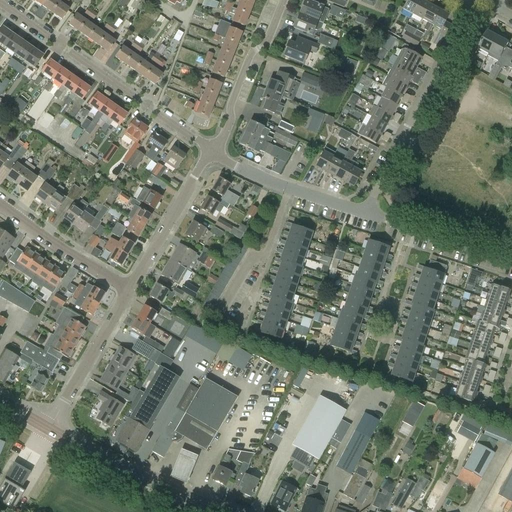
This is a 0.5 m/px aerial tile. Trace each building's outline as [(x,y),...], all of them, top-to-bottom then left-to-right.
[(60,3),(55,0),(46,0),(42,7),(52,14),(60,3)] [(132,11),(137,0),(122,0),(120,4),(132,11)] [(141,13),(147,3),(142,0),(136,9),(141,13)] [(218,3),(214,2),(210,0),(203,0),(201,6),(215,8),(218,3)] [(221,0),(220,4),(225,6),(232,8),(234,3),(225,0),(221,0)] [(249,15),(254,4),(244,0),(241,0),(237,10),(249,15)] [(321,0),(343,9),(346,2),(340,0),(321,0)] [(413,15),(421,0),(420,0),(408,0),(405,6),(402,5),(399,11),(402,13),(404,10),(413,15)] [(423,20),(431,5),(421,0),(413,15),(423,20)] [(305,1),(300,15),(323,24),(328,11),(323,9),(323,8),(305,1)] [(70,10),(60,3),(52,14),(62,21),(70,10)] [(432,25),(440,11),(431,5),(423,20),(428,23),(424,30),(428,32),(432,25)] [(237,10),(232,8),(225,6),(223,11),(235,16),(233,22),(245,27),(249,15),(237,10)] [(329,15),(342,20),(345,11),(332,6),(329,15)] [(87,10),(84,14),(89,17),(92,11),(88,8),(87,10)] [(92,11),(89,17),(93,20),(97,15),(92,11)] [(440,11),(432,25),(442,30),(440,34),(445,37),(451,26),(446,23),(450,16),(440,11)] [(78,32),(86,21),(76,14),(68,25),(78,32)] [(322,25),(323,24),(300,15),(294,29),(312,36),(314,31),(317,32),(321,30),(323,25),(322,25)] [(155,23),(157,25),(159,26),(164,19),(160,16),(155,23)] [(112,25),(108,31),(113,34),(119,25),(122,22),(118,19),(116,22),(113,26),(112,25)] [(220,38),(226,40),(237,44),(242,32),(230,28),(231,25),(220,20),(214,35),(220,38)] [(86,21),(78,32),(88,39),(96,28),(86,21)] [(108,22),(104,28),(108,31),(112,25),(108,22)] [(0,44),(5,47),(13,35),(3,28),(0,31),(0,44)] [(96,28),(88,39),(98,46),(106,35),(96,28)] [(480,49),(490,54),(501,34),(496,31),(494,34),(489,31),(486,36),(485,36),(483,39),(479,37),(481,33),(471,51),(477,54),(480,49)] [(410,43),(414,37),(405,32),(401,39),(410,43)] [(497,65),(503,68),(511,54),(506,52),(508,48),(510,42),(505,39),(506,37),(501,34),(490,54),(489,56),(499,61),(497,65)] [(15,54),(23,42),(13,35),(5,47),(15,54)] [(106,35),(98,46),(108,53),(116,42),(106,35)] [(334,41),(321,36),(317,44),(334,50),(337,42),(334,40),(334,41)] [(134,41),(130,46),(135,50),(141,41),(140,39),(137,37),(134,41)] [(414,37),(410,43),(416,47),(420,40),(414,37)] [(141,41),(135,50),(140,53),(147,42),(143,39),(141,41)] [(233,55),(237,44),(226,40),(221,51),(233,55)] [(318,47),(303,41),(300,48),(289,43),(283,57),(304,65),(309,52),(316,54),(318,47)] [(25,61),(33,49),(23,42),(15,54),(25,61)] [(125,65),(133,54),(123,47),(115,58),(125,65)] [(402,50),(398,58),(417,68),(422,58),(419,57),(420,53),(410,47),(408,51),(405,49),(402,50)] [(33,49),(25,61),(35,69),(44,56),(33,49)] [(229,67),(233,55),(221,51),(217,62),(229,67)] [(133,54),(125,65),(135,72),(143,61),(133,54)] [(511,54),(503,68),(508,71),(511,66),(511,54)] [(154,55),(150,60),(155,64),(159,58),(154,55)] [(159,58),(155,64),(159,67),(163,61),(159,58)] [(393,67),(412,78),(417,68),(398,58),(393,67)] [(349,80),(356,63),(347,59),(340,76),(349,80)] [(42,73),(53,80),(61,68),(51,61),(42,73)] [(143,61),(135,72),(145,79),(153,68),(143,61)] [(217,62),(213,73),(224,78),(229,67),(217,62)] [(17,63),(12,69),(17,73),(22,66),(17,63)] [(388,77),(393,80),(407,87),(412,78),(393,67),(388,77)] [(71,75),(61,68),(53,80),(61,86),(63,87),(71,75)] [(153,68),(145,79),(155,86),(163,75),(153,68)] [(271,80),(268,87),(284,93),(282,98),(290,101),(297,84),(293,82),(295,78),(279,72),(275,82),(271,80)] [(318,89),(321,81),(304,74),(301,82),(318,89)] [(72,94),(81,82),(71,75),(63,87),(61,86),(54,97),(57,99),(65,89),(71,93),(72,94)] [(357,85),(358,86),(367,91),(372,81),(363,76),(362,76),(357,85)] [(38,77),(34,83),(38,86),(42,80),(38,77)] [(382,87),(388,89),(401,97),(407,87),(393,80),(388,77),(382,87)] [(205,91),(217,96),(222,84),(210,79),(205,91)] [(72,94),(71,93),(68,98),(67,98),(63,104),(67,107),(71,101),(75,95),(83,101),(91,89),(81,82),(72,94)] [(52,86),(48,83),(43,90),(47,93),(52,86)] [(284,106),(279,104),(282,98),(284,93),(268,87),(264,98),(266,99),(266,100),(267,101),(264,110),(280,116),(284,106)] [(388,89),(382,99),(396,106),(401,97),(388,89)] [(201,102),(213,107),(217,96),(205,91),(201,102)] [(99,112),(107,101),(97,94),(89,105),(98,112),(99,112)] [(168,95),(164,103),(169,105),(173,98),(168,95)] [(352,95),(346,105),(352,108),(358,98),(352,95)] [(392,116),(396,106),(382,99),(378,108),(392,116)] [(12,106),(21,112),(25,106),(16,100),(12,106)] [(117,108),(107,101),(99,112),(98,112),(91,122),(90,123),(84,131),(84,132),(89,135),(96,126),(94,125),(102,114),(108,119),(109,119),(117,108)] [(193,105),(188,102),(185,107),(190,110),(193,105)] [(213,107),(201,102),(196,114),(208,119),(213,107)] [(368,116),(372,118),(386,126),(389,120),(393,120),(395,122),(398,124),(400,120),(395,117),(392,116),(378,108),(373,106),(368,116)] [(108,119),(105,123),(109,126),(112,122),(120,127),(128,115),(117,108),(109,119),(108,119)] [(89,112),(85,110),(80,116),(84,119),(89,112)] [(386,126),(372,118),(367,127),(381,135),(386,126)] [(90,123),(91,122),(87,120),(83,126),(82,125),(80,128),(84,131),(90,123)] [(123,160),(128,163),(137,149),(139,146),(137,144),(147,129),(135,120),(124,136),(135,143),(123,160)] [(290,134),(293,128),(280,121),(277,128),(290,134)] [(246,134),(271,145),(274,140),(268,137),(271,132),(265,129),(265,128),(251,122),(246,134)] [(109,126),(105,123),(100,130),(104,133),(109,126)] [(362,138),(376,145),(381,135),(367,127),(362,125),(357,135),(362,138)] [(273,137),(296,148),(299,141),(276,130),(273,137)] [(167,143),(154,134),(148,142),(153,146),(145,157),(153,163),(160,152),(167,143)] [(260,154),(261,151),(285,163),(291,154),(271,145),(246,134),(241,145),(254,151),(260,154)] [(14,160),(27,141),(27,140),(23,145),(19,142),(17,144),(16,143),(8,155),(14,160)] [(30,143),(27,141),(14,160),(18,163),(27,151),(26,151),(28,148),(27,147),(28,145),(30,143)] [(377,149),(366,143),(364,147),(375,153),(377,149)] [(111,145),(110,146),(101,160),(108,165),(118,149),(111,145)] [(7,148),(3,146),(0,149),(0,170),(9,159),(2,154),(7,148)] [(354,161),(357,153),(338,146),(335,153),(354,161)] [(185,156),(174,147),(167,157),(168,158),(165,163),(175,170),(185,156)] [(137,149),(128,163),(127,165),(134,170),(144,154),(137,149)] [(316,167),(326,172),(334,159),(336,154),(326,149),(316,167)] [(336,154),(334,159),(326,172),(335,178),(343,164),(345,159),(336,154)] [(89,156),(86,160),(84,159),(81,164),(90,170),(96,161),(89,156)] [(7,178),(18,185),(31,166),(26,162),(21,167),(17,164),(7,178)] [(335,178),(345,183),(352,169),(355,163),(352,162),(349,167),(343,164),(335,178)] [(155,177),(155,178),(158,180),(166,170),(157,163),(150,173),(155,177)] [(355,163),(352,169),(345,183),(354,188),(362,175),(356,171),(359,166),(355,163)] [(36,176),(43,180),(51,169),(45,164),(36,176)] [(35,168),(31,166),(18,185),(28,193),(38,179),(31,174),(35,168)] [(51,169),(43,180),(47,183),(55,172),(54,171),(56,168),(53,166),(51,169)] [(158,180),(155,178),(150,174),(146,179),(155,185),(164,190),(167,186),(158,180)] [(232,207),(238,198),(227,191),(230,186),(220,179),(213,191),(222,197),(220,200),(227,204),(232,207)] [(46,206),(60,187),(58,186),(55,191),(46,185),(36,198),(46,206)] [(71,201),(82,186),(81,185),(78,188),(73,185),(65,196),(71,201)] [(84,188),(82,186),(71,201),(75,204),(84,192),(82,191),(84,188)] [(63,189),(60,187),(46,206),(56,213),(66,199),(60,195),(63,189)] [(140,204),(142,202),(146,204),(146,205),(155,210),(162,198),(154,194),(153,194),(144,189),(136,201),(140,204)] [(129,199),(121,194),(118,199),(126,204),(129,199)] [(219,204),(209,198),(202,210),(212,216),(216,210),(221,213),(224,208),(219,205),(219,204)] [(137,208),(140,204),(136,201),(136,202),(132,199),(129,204),(133,207),(136,209),(137,208)] [(75,226),(84,213),(83,212),(87,206),(88,205),(81,200),(81,202),(80,201),(76,207),(74,205),(64,219),(75,226)] [(256,208),(250,205),(245,214),(250,217),(256,208)] [(108,210),(103,206),(94,218),(99,222),(108,210)] [(134,220),(134,221),(145,228),(151,217),(140,210),(140,209),(137,208),(136,209),(133,207),(127,217),(134,220)] [(121,214),(110,208),(107,214),(118,220),(121,214)] [(95,220),(84,213),(75,226),(85,234),(95,220)] [(232,228),(218,220),(215,225),(229,233),(232,228)] [(139,238),(145,228),(134,221),(127,232),(139,238)] [(113,229),(122,234),(125,228),(117,223),(113,229)] [(208,232),(194,223),(186,236),(197,243),(201,237),(204,239),(208,232)] [(290,235),(310,242),(313,233),(294,226),(294,225),(288,223),(287,226),(292,228),(291,233),(290,235)] [(223,233),(213,227),(209,233),(220,239),(223,233)] [(240,240),(243,234),(232,228),(229,233),(229,234),(240,240)] [(119,239),(122,234),(113,229),(110,234),(119,239)] [(13,240),(0,231),(0,257),(2,258),(13,240)] [(287,244),(307,251),(310,242),(290,235),(291,233),(285,231),(284,235),(289,237),(287,242),(287,244)] [(99,240),(93,235),(87,244),(94,249),(99,240)] [(110,238),(107,244),(127,255),(133,245),(121,238),(118,243),(110,238)] [(287,244),(287,242),(282,241),(281,244),(286,246),(285,251),(284,253),(304,259),(307,251),(287,244)] [(370,241),(367,250),(386,257),(386,258),(391,260),(393,256),(387,254),(389,248),(370,241)] [(249,247),(239,242),(237,247),(246,252),(249,247)] [(116,264),(121,267),(127,255),(107,244),(104,249),(112,254),(109,260),(112,261),(109,266),(114,269),(116,264)] [(198,257),(195,255),(196,255),(180,246),(176,253),(177,253),(172,261),(187,270),(192,261),(195,262),(198,257)] [(237,247),(234,251),(243,257),(246,252),(237,247)] [(354,264),(344,262),(346,251),(337,248),(328,285),(335,286),(337,279),(344,280),(347,270),(352,271),(354,264)] [(16,266),(15,267),(21,271),(34,251),(31,249),(30,251),(27,249),(24,254),(18,250),(10,262),(16,266)] [(301,268),(304,259),(284,253),(285,251),(279,249),(278,253),(283,255),(282,260),(281,262),(301,268)] [(386,257),(367,250),(364,259),(384,266),(383,267),(389,269),(390,265),(384,263),(386,258),(386,257)] [(21,271),(31,278),(44,258),(41,256),(40,257),(36,255),(37,253),(34,251),(21,271)] [(240,261),(243,257),(234,251),(231,256),(240,261)] [(214,260),(202,253),(197,261),(209,268),(214,260)] [(231,256),(228,261),(238,266),(240,261),(231,256)] [(41,284),(54,264),(51,263),(50,264),(46,261),(47,260),(44,258),(31,278),(38,282),(36,285),(39,287),(41,284)] [(280,271),(300,278),(303,269),(301,268),(281,262),(282,260),(276,258),(275,262),(282,264),(280,270),(280,271)] [(364,259),(361,268),(381,274),(380,276),(386,278),(387,274),(381,272),(383,267),(384,266),(364,259)] [(181,281),(187,270),(172,261),(167,270),(167,269),(163,277),(182,288),(180,291),(188,296),(192,298),(198,289),(186,282),(182,288),(178,286),(181,281)] [(238,266),(228,261),(226,265),(235,271),(238,266)] [(423,271),(421,276),(420,278),(441,284),(444,275),(443,275),(446,266),(429,261),(427,270),(424,269),(424,268),(418,266),(417,269),(423,271)] [(41,289),(43,286),(55,293),(67,275),(56,268),(56,266),(54,264),(41,284),(39,287),(41,289)] [(226,265),(223,270),(232,275),(235,271),(226,265)] [(278,278),(277,280),(297,287),(300,278),(280,271),(280,270),(275,268),(273,272),(279,273),(278,278)] [(361,268),(358,277),(376,283),(375,284),(383,286),(384,283),(378,281),(380,276),(381,274),(361,268)] [(468,283),(480,286),(484,272),(472,269),(468,283)] [(223,270),(220,275),(229,280),(232,275),(223,270)] [(438,293),(441,284),(420,278),(421,276),(416,274),(414,278),(420,280),(418,285),(418,287),(438,293)] [(229,280),(220,275),(218,279),(227,285),(229,280)] [(276,282),(275,287),(274,289),(294,295),(297,287),(277,280),(278,278),(272,276),(271,280),(276,282)] [(373,291),(372,293),(378,295),(379,291),(374,289),(375,284),(376,283),(358,277),(356,276),(353,285),(373,291)] [(218,279),(215,284),(224,289),(227,285),(218,279)] [(0,297),(1,298),(9,286),(3,282),(0,286),(0,297)] [(215,284),(212,289),(221,294),(224,289),(215,284)] [(417,289),(415,294),(415,296),(435,302),(438,293),(418,287),(418,285),(413,284),(411,287),(417,289)] [(291,304),(294,295),(274,289),(275,287),(269,285),(268,289),(274,291),(272,296),(271,297),(293,305),(293,304),(291,304)] [(370,300),(369,302),(375,304),(376,300),(371,298),(372,293),(373,291),(353,285),(350,294),(370,300)] [(489,293),(509,299),(510,297),(508,296),(510,291),(492,285),(489,293)] [(6,301),(14,289),(9,286),(1,298),(6,301)] [(77,293),(100,306),(106,295),(94,288),(94,289),(89,286),(87,286),(86,289),(81,286),(77,293)] [(175,288),(174,288),(171,293),(169,292),(157,286),(150,298),(162,305),(166,298),(171,301),(174,296),(180,299),(184,302),(187,296),(175,288)] [(6,301),(12,304),(20,293),(14,289),(6,301)] [(212,289),(209,293),(218,299),(221,294),(212,289)] [(415,296),(415,294),(410,292),(409,296),(414,298),(412,303),(412,304),(433,311),(432,310),(435,302),(415,296)] [(12,304),(17,307),(25,296),(20,293),(12,304)] [(100,306),(77,293),(74,298),(85,304),(82,310),(94,317),(100,306)] [(218,299),(209,293),(207,298),(216,303),(218,299)] [(508,303),(509,299),(489,293),(487,300),(505,306),(506,303),(508,303)] [(272,300),(270,306),(270,307),(290,313),(293,305),(271,297),(272,296),(266,294),(265,298),(272,300)] [(367,309),(366,311),(372,313),(373,309),(368,307),(369,302),(370,300),(350,294),(348,303),(367,309)] [(56,295),(53,301),(63,307),(67,301),(56,295)] [(30,300),(25,296),(17,307),(23,311),(30,300)] [(207,298),(204,303),(213,308),(216,303),(207,298)] [(30,300),(23,311),(28,314),(34,303),(30,300)] [(505,306),(487,300),(484,308),(504,314),(505,312),(503,311),(505,306)] [(413,307),(411,312),(410,314),(430,320),(433,311),(412,304),(412,303),(406,301),(405,304),(413,307)] [(210,313),(213,308),(204,303),(201,307),(210,313)] [(365,316),(366,311),(367,309),(348,303),(345,312),(363,317),(362,319),(369,322),(370,318),(365,316)] [(287,322),(290,313),(270,307),(270,306),(264,304),(263,307),(268,309),(267,314),(266,315),(287,322)] [(145,307),(139,318),(151,325),(157,314),(145,307)] [(169,321),(172,315),(162,308),(158,315),(169,321)] [(504,314),(484,308),(482,315),(500,321),(501,317),(503,318),(504,314)] [(81,325),(84,320),(65,309),(56,324),(59,327),(80,340),(81,337),(83,338),(86,333),(85,332),(87,328),(81,325)] [(410,316),(408,321),(408,322),(428,329),(430,320),(410,314),(411,312),(405,310),(404,314),(410,316)] [(343,311),(340,320),(360,326),(359,328),(365,330),(366,326),(361,324),(362,319),(363,317),(345,312),(343,311)] [(284,331),(287,322),(266,315),(267,314),(261,312),(260,316),(266,318),(264,323),(264,324),(284,331)] [(506,323),(500,321),(482,315),(479,322),(479,323),(499,329),(500,326),(504,327),(506,323)] [(293,338),(305,341),(312,318),(304,316),(301,325),(298,324),(293,338)] [(155,327),(151,325),(139,318),(132,329),(145,337),(142,343),(155,351),(159,345),(148,339),(155,327)] [(425,338),(428,329),(408,322),(408,321),(403,319),(402,322),(407,324),(405,330),(405,331),(425,338)] [(358,333),(359,328),(360,326),(340,320),(337,329),(357,335),(356,337),(362,338),(363,335),(358,333)] [(264,324),(264,323),(258,321),(257,325),(263,327),(261,333),(281,340),(284,331),(264,324)] [(454,328),(446,325),(440,341),(457,347),(464,324),(456,321),(454,328)] [(479,323),(479,322),(478,322),(475,330),(493,336),(495,332),(496,333),(497,330),(499,330),(499,329),(479,323)] [(51,336),(74,350),(75,348),(77,348),(80,343),(79,342),(80,340),(59,327),(53,336),(51,335),(51,336)] [(422,347),(425,338),(405,331),(405,330),(399,328),(398,331),(404,333),(402,339),(402,340),(422,347)] [(337,329),(334,337),(354,344),(354,346),(359,347),(360,344),(355,342),(356,337),(357,335),(337,329)] [(493,336),(475,330),(473,337),(493,344),(493,341),(492,340),(493,336)] [(74,350),(51,336),(45,346),(49,349),(46,353),(60,362),(63,356),(68,359),(69,358),(71,359),(74,353),(73,352),(74,350)] [(352,351),(354,346),(354,344),(334,337),(331,347),(350,353),(350,354),(356,356),(357,352),(352,351)] [(402,343),(401,348),(400,349),(421,356),(423,347),(422,347),(402,340),(402,339),(397,337),(395,340),(402,343)] [(491,347),(493,344),(473,337),(470,345),(488,351),(490,346),(491,347)] [(217,354),(230,361),(232,356),(246,363),(251,354),(225,340),(217,354)] [(31,362),(42,368),(31,387),(41,393),(60,361),(27,342),(21,353),(25,355),(21,360),(29,365),(31,362)] [(488,351),(470,345),(468,352),(487,359),(488,356),(487,355),(488,351)] [(418,365),(421,356),(400,349),(401,348),(395,346),(394,350),(400,351),(398,357),(398,358),(418,365)] [(111,365),(127,374),(137,358),(121,348),(111,365)] [(20,359),(6,350),(0,359),(0,380),(5,383),(20,359)] [(159,354),(154,351),(148,361),(154,364),(159,354)] [(486,362),(487,359),(468,352),(465,360),(467,360),(483,365),(485,361),(486,362)] [(415,374),(418,365),(398,358),(398,357),(392,355),(391,358),(397,360),(395,365),(395,367),(415,374)] [(483,365),(467,360),(464,367),(483,374),(484,370),(485,370),(487,366),(483,365)] [(412,383),(415,374),(395,367),(395,365),(389,364),(388,367),(394,369),(392,376),(412,383)] [(127,374),(111,365),(102,381),(117,391),(127,374)] [(481,378),(483,374),(464,367),(462,375),(481,382),(483,378),(481,378)] [(137,452),(164,404),(177,382),(159,371),(118,441),(137,452)] [(462,375),(459,382),(478,389),(479,384),(480,385),(481,382),(462,375)] [(238,399),(206,380),(200,391),(190,385),(152,451),(165,458),(174,442),(178,442),(183,439),(184,437),(208,451),(238,399)] [(459,382),(457,390),(477,397),(478,393),(476,393),(478,389),(459,382)] [(130,395),(120,389),(117,394),(132,402),(139,390),(134,388),(130,395)] [(477,397),(457,390),(454,398),(472,404),(474,399),(476,400),(477,397)] [(124,406),(102,393),(98,399),(105,403),(102,408),(104,409),(98,420),(104,423),(103,426),(107,428),(110,426),(112,428),(124,406)] [(344,415),(318,401),(293,446),(297,448),(290,459),(293,461),(294,461),(310,470),(317,459),(319,461),(344,415)] [(412,428),(424,407),(413,401),(402,422),(412,428)] [(463,421),(456,433),(474,443),(480,431),(463,421)] [(511,435),(489,424),(484,435),(506,446),(511,435)] [(382,434),(377,432),(371,442),(376,445),(382,434)] [(389,438),(383,434),(380,439),(386,443),(389,438)] [(403,451),(410,455),(416,446),(409,442),(403,451)] [(477,443),(454,484),(460,487),(462,482),(475,489),(495,453),(477,443)] [(360,457),(345,448),(335,467),(350,475),(360,457)] [(198,457),(180,449),(169,478),(187,485),(198,457)] [(230,464),(223,461),(214,480),(226,486),(232,472),(227,470),(230,464)] [(14,462),(0,486),(0,503),(13,511),(24,492),(20,490),(31,472),(14,462)] [(246,474),(250,464),(244,462),(239,475),(244,478),(241,486),(241,487),(242,486),(244,487),(241,492),(252,497),(252,498),(260,480),(246,474)] [(368,472),(358,466),(342,495),(353,501),(365,479),(364,479),(368,472)] [(423,492),(429,482),(420,477),(410,496),(416,499),(421,490),(423,492)] [(407,479),(392,505),(401,510),(416,484),(407,479)] [(440,479),(426,506),(435,510),(449,484),(440,479)] [(389,493),(390,494),(395,485),(386,480),(381,489),(382,490),(381,494),(379,493),(373,506),(381,509),(388,494),(389,493)] [(278,492),(280,493),(278,496),(277,495),(272,503),(274,504),(274,505),(287,511),(297,489),(283,482),(278,492)] [(317,485),(315,490),(312,489),(308,499),(307,498),(301,511),(322,511),(328,495),(325,494),(326,488),(317,485)] [(371,489),(365,486),(356,501),(362,505),(371,489)]
